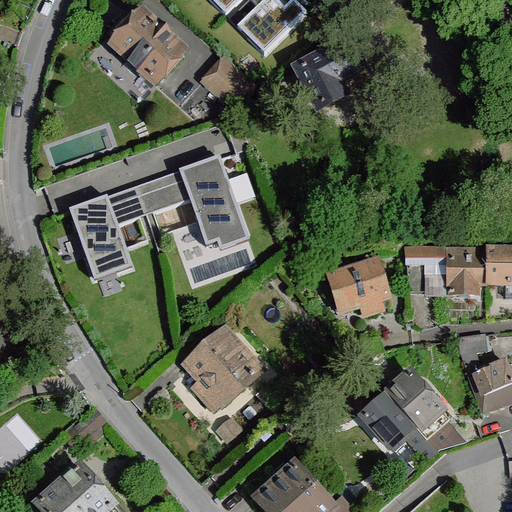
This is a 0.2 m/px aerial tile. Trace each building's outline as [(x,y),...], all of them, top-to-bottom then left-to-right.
[(212,0),(229,16),(244,0),(253,0),(258,5),(237,26),(266,54),(308,12),(295,0),(212,0)] [(327,0),(344,16),(360,0),(327,0)] [(391,0),(366,0),(362,5),(374,17),(391,0)] [(144,17),(116,49),(156,85),(184,54),(144,17)] [(296,46),(284,58),(293,66),(316,44),(310,38),(299,49),(296,46)] [(349,48),(300,73),(320,110),(343,98),(336,84),(361,70),(349,48)] [(256,89),(225,61),(204,84),(236,112),(256,89)] [(252,150),(239,119),(224,125),(237,156),(252,150)] [(219,161),(179,175),(189,203),(205,249),(217,245),(220,254),(248,244),(219,161)] [(179,175),(105,202),(115,229),(189,203),(179,175)] [(105,202),(68,215),(94,284),(131,271),(115,229),(105,202)] [(488,286),(488,252),(406,251),(410,296),(448,296),(478,296),(477,286),(488,286)] [(511,251),(488,252),(488,286),(507,286),(511,286),(511,251)] [(383,270),(381,264),(333,279),(338,295),(333,296),(339,315),(387,299),(378,272),(383,270)] [(225,337),(193,366),(207,382),(198,391),(216,411),(259,375),(225,337)] [(488,353),(486,337),(460,341),(462,357),(488,353)] [(511,377),(507,366),(470,380),(479,401),(502,391),(511,387),(511,377)] [(416,429),(419,432),(442,413),(412,379),(389,399),(416,429)] [(502,391),(479,401),(483,414),(508,407),(502,391)] [(389,399),(365,420),(391,450),(405,438),(416,429),(389,399)] [(96,412),(78,429),(87,440),(106,423),(96,412)] [(442,413),(419,432),(439,455),(460,435),(442,413)] [(416,429),(405,438),(428,464),(439,455),(419,432),(416,429)] [(297,470),(334,510),(335,511),(354,511),(309,460),(297,470)] [(297,470),(260,503),(268,511),(331,511),(334,510),(297,470)] [(81,471),(40,507),(43,511),(108,511),(114,507),(81,471)]
